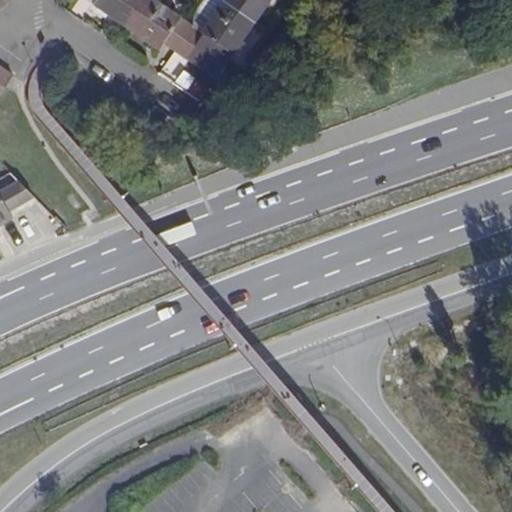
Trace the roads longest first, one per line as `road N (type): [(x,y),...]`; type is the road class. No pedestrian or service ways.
road 1 (primary): [(511,121),(273,200),(50,295)]
road 2 (primary): [(57,370),(264,280),(511,198)]
road 3 (tertiary): [(0,505),(60,455),(149,406),(319,338)]
road 4 (residential): [(187,107),(39,2),(0,25)]
road 5 (unclassified): [(319,338),(459,511)]
road 6 (tertiary): [(319,338),(511,271)]
road 7 (unknown): [(281,391),(138,511)]
